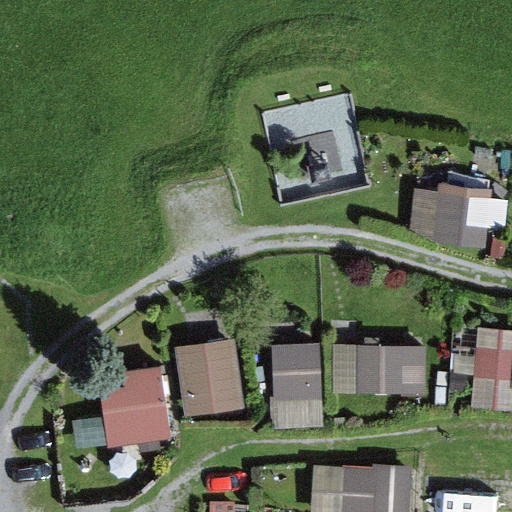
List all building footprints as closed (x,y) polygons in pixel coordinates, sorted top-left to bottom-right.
[(352,100),(278,105),(283,180),(358,175),(352,100)] [(420,177),(419,234),(502,236),(504,179),(420,177)] [(511,406),(511,321),(482,321),(480,406),(511,406)] [(241,330),(182,338),(191,411),(250,404),(241,330)] [(330,421),(325,333),(277,336),(282,423),(330,421)] [(364,390),(432,390),(432,335),(363,335),(364,390)] [(170,361),(104,371),(115,441),(180,431),(170,361)] [(318,511),(417,511),(418,457),(319,456),(318,511)]
